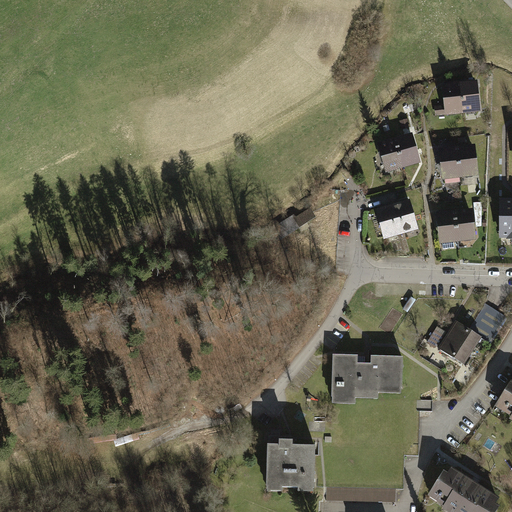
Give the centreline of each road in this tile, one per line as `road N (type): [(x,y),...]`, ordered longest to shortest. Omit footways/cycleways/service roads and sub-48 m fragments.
road 1 (residential): [(511,280),(361,274),(268,406)]
road 2 (track): [(182,511),(135,483),(138,450),(182,427),(268,406)]
road 3 (residential): [(511,342),(435,440),(402,511)]
